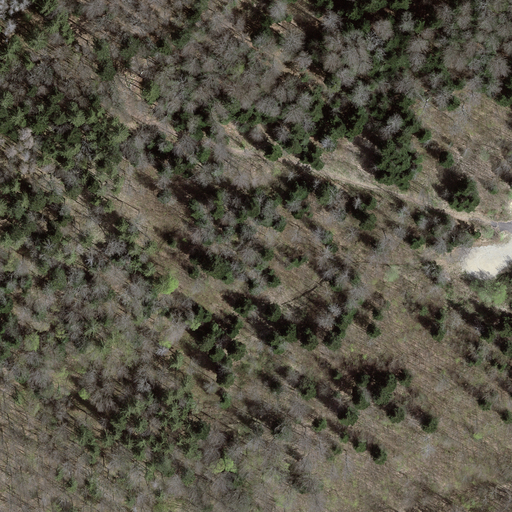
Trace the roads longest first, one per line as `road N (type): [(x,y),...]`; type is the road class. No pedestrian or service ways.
road 1 (track): [(511,224),(414,204),(190,139),(139,116),(132,86),(250,0)]
road 2 (track): [(427,0),(284,25),(223,25)]
